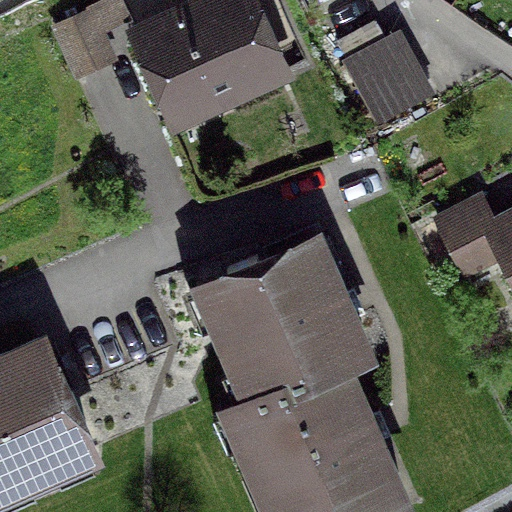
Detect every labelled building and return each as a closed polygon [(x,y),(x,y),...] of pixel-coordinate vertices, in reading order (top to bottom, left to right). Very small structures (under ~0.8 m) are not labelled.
[(206,85),(214,103),(283,70),(250,0),(209,0),(140,33),(171,101),(206,85)] [(339,62),(379,122),(418,96),(378,36),(339,62)] [(511,271),(511,213),(496,222),(482,195),(437,218),(452,248),(489,228),(511,271)] [(367,350),(317,237),(260,261),(257,254),(228,266),(231,274),(204,286),(252,396),(344,360),(367,350)] [(0,490),(89,451),(77,423),(84,419),(72,392),(65,394),(63,390),(74,385),(55,341),(43,346),(40,338),(0,355),(0,490)] [(215,415),(257,511),(360,511),(403,493),(344,360),(252,396),(215,415)]
